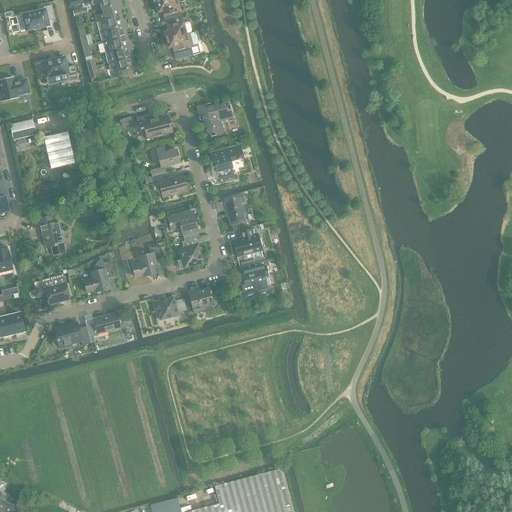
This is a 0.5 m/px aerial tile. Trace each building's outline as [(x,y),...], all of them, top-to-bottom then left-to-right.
[(117,0),(97,0),(92,2),(93,7),(101,5),(102,10),(121,5),(120,4),(119,0),(117,0),(118,0),(117,0)] [(181,12),(177,0),(173,0),(156,5),(158,14),(162,12),(165,21),(182,17),(181,12)] [(17,16),(20,32),(49,25),(48,21),(55,19),(52,5),(44,7),(44,10),(17,16)] [(103,14),(95,16),(97,22),(122,16),(120,10),(122,10),(121,6),(121,5),(102,10),(103,14)] [(122,16),(97,22),(100,32),(126,25),(126,24),(125,20),(123,21),(122,16)] [(186,18),(186,16),(182,17),(165,21),(167,31),(163,32),(165,41),(190,34),(189,33),(190,32),(191,30),(189,23),(187,22),(184,23),(183,19),(186,18)] [(126,25),(100,32),(102,43),(127,36),(125,31),(127,30),(126,27),(126,25)] [(168,49),(172,48),(175,60),(200,54),(198,45),(193,46),(190,34),(165,41),(168,49)] [(127,36),(102,43),(105,54),(132,47),(131,45),(130,42),(128,42),(127,36)] [(132,47),(105,54),(108,64),(133,58),(131,52),(133,52),(132,48),(132,47)] [(67,68),(64,58),(65,58),(64,57),(64,58),(42,63),(41,63),(42,64),(42,65),(38,66),(40,77),(45,76),(45,77),(45,78),(46,78),(67,73),(69,81),(77,79),(74,66),(67,68)] [(133,58),(108,64),(109,70),(114,69),(115,72),(113,73),(115,78),(128,74),(127,70),(137,67),(137,66),(136,62),(134,62),(133,58)] [(94,60),(86,61),(88,69),(96,67),(94,60)] [(96,67),(88,69),(91,78),(98,77),(96,67)] [(14,83),(13,77),(0,80),(0,91),(2,102),(18,98),(17,96),(29,93),(26,80),(14,83)] [(226,102),(211,106),(200,109),(207,135),(210,134),(211,137),(224,134),(220,121),(233,118),(230,105),(226,106),(226,102)] [(147,139),(172,133),(168,116),(150,120),(149,114),(136,118),(138,124),(142,122),(147,139)] [(10,125),(14,141),(37,136),(34,120),(10,125)] [(93,140),(89,127),(82,129),(86,142),(93,140)] [(103,151),(98,128),(91,129),(97,153),(103,151)] [(52,170),(76,164),(68,133),(44,138),(52,170)] [(240,145),(226,149),(209,153),(211,161),(214,160),(219,182),(235,178),(230,162),(243,158),(240,145)] [(150,171),(152,177),(166,173),(165,167),(180,163),(176,149),(164,153),(163,147),(156,149),(161,168),(150,171)] [(166,173),(152,177),(144,179),(146,185),(153,183),(158,181),(163,198),(187,192),(183,175),(168,178),(166,173)] [(248,195),(224,202),(230,226),(232,225),(233,231),(239,230),(238,224),(244,222),(245,222),(248,221),(247,214),(248,213),(246,205),(250,204),(248,195)] [(0,197),(0,215),(3,214),(3,213),(8,211),(4,196),(0,197)] [(184,241),(194,239),(199,237),(193,214),(192,215),(191,211),(167,218),(171,230),(180,228),(184,241)] [(53,256),(66,253),(59,221),(53,222),(52,215),(38,218),(45,248),(51,247),(53,256)] [(251,229),(240,232),(242,239),(233,241),(236,256),(244,254),(245,260),(253,258),(251,252),(261,250),(257,235),(255,229),(251,230),(251,229)] [(195,245),(194,239),(184,241),(184,242),(182,242),(183,248),(179,250),(182,260),(178,261),(180,269),(202,263),(197,245),(195,245)] [(155,261),(161,259),(157,244),(148,246),(150,254),(138,257),(140,263),(132,265),(135,277),(143,275),(144,277),(158,273),(155,261)] [(0,272),(12,270),(7,246),(0,248),(0,272)] [(95,269),(95,271),(90,273),(92,279),(84,281),(87,293),(95,290),(95,292),(110,289),(107,279),(114,277),(110,262),(103,264),(102,260),(100,261),(98,262),(97,264),(96,266),(95,267),(95,269)] [(267,260),(240,267),(244,283),(241,283),(243,293),(244,293),(245,299),(257,296),(256,291),(267,288),(264,274),(267,273),(265,266),(268,265),(267,260)] [(43,287),(35,289),(38,298),(46,296),(48,305),(70,299),(65,283),(63,274),(42,280),(43,287)] [(229,286),(231,293),(238,291),(236,284),(229,286)] [(183,299),(186,311),(187,313),(193,311),(193,312),(204,309),(204,307),(214,304),(212,298),(210,299),(208,289),(189,294),(189,298),(183,299)] [(177,313),(186,311),(183,299),(174,302),(173,298),(156,302),(157,309),(156,309),(158,314),(159,314),(160,320),(166,318),(167,319),(172,318),(171,317),(178,315),(177,313)] [(20,313),(9,316),(13,334),(24,332),(20,313)] [(86,325),(86,327),(90,343),(94,342),(93,337),(98,336),(98,334),(120,328),(116,313),(93,319),(94,323),(86,325)] [(9,316),(0,317),(0,325),(3,337),(4,337),(4,338),(7,337),(7,336),(13,335),(13,334),(9,316)] [(91,343),(90,343),(86,327),(78,329),(77,323),(54,329),(56,339),(54,340),(52,342),(53,344),(54,346),(56,347),(58,347),(59,349),(70,346),(70,344),(81,341),(82,345),(91,343)] [(294,511),(282,468),(214,486),(218,504),(188,511),(187,511),(294,511)] [(0,511),(12,511),(14,508),(0,500),(0,511)]
